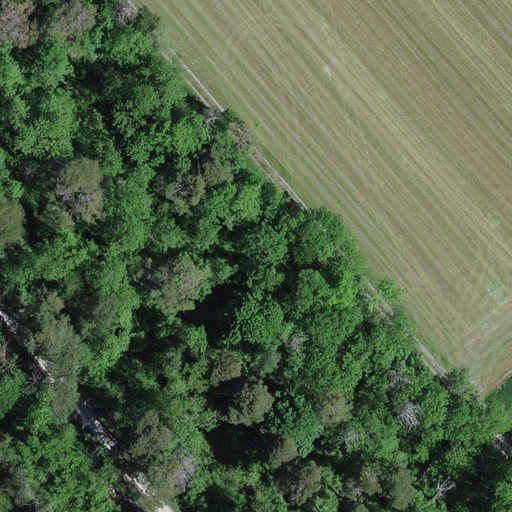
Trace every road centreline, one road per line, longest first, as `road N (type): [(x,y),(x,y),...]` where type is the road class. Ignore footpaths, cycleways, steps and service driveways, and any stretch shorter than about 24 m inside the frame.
road 1 (unknown): [(237,511),(0,208)]
road 2 (track): [(169,511),(0,305)]
